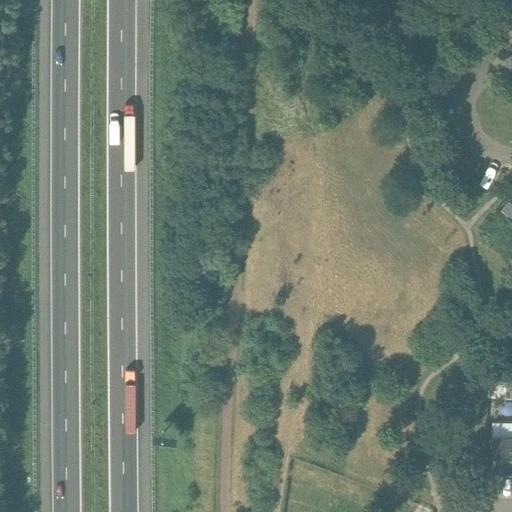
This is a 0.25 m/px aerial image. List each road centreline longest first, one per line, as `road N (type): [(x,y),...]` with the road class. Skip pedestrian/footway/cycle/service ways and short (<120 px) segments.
road 1 (motorway): [(124,511),(121,0)]
road 2 (motorway): [(67,0),(66,511)]
